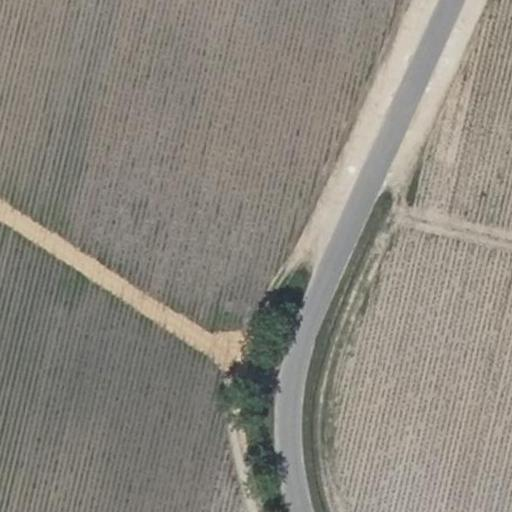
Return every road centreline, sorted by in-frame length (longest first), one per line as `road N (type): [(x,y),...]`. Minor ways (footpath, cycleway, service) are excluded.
road 1 (unclassified): [(300,511),(289,419),(299,355),(447,0)]
road 2 (track): [(333,511),(319,427),(334,355),(391,211),(511,238)]
road 3 (track): [(292,387),(237,365),(0,212)]
road 4 (track): [(237,365),(235,400),(260,511)]
